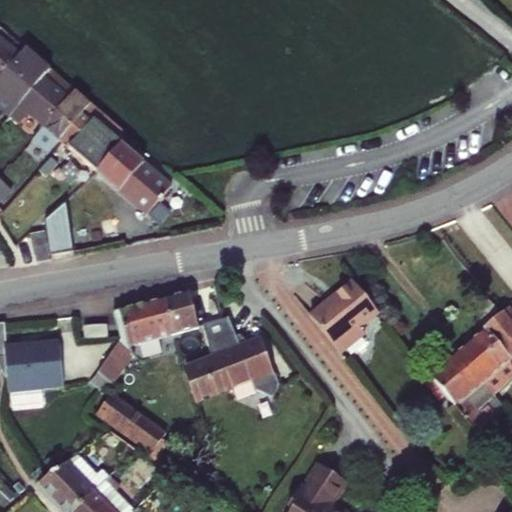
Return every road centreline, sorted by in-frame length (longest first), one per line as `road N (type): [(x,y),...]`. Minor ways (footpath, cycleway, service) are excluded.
road 1 (tertiary): [(0,294),(379,225),(436,208),(511,168)]
road 2 (unknown): [(252,249),(386,435),(396,511)]
road 3 (unknown): [(158,265),(126,211),(71,172)]
